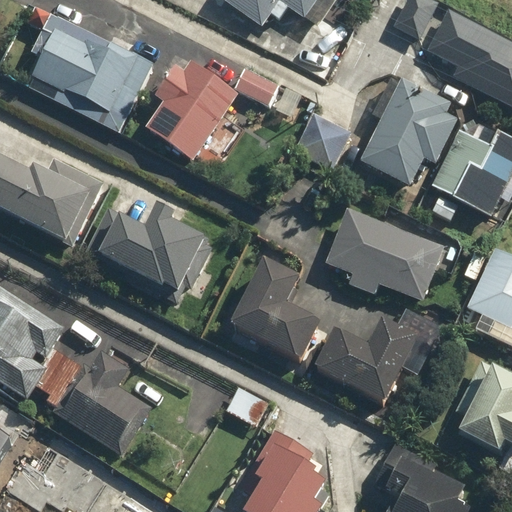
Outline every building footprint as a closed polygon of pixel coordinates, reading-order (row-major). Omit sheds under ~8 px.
[(217,0),(214,4),(258,33),(267,19),(277,26),(285,13),(303,24),(318,0),(217,0)] [(418,46),(436,10),(415,0),(407,0),(391,33),(418,46)] [(421,53),(456,72),(450,83),(511,116),(511,49),(443,12),(421,53)] [(151,72),(135,64),(107,49),(102,57),(90,51),(94,43),(58,25),(54,33),(30,81),(106,120),(108,115),(124,124),(151,72)] [(152,103),(160,109),(142,134),(190,168),(236,102),(188,69),(180,80),(172,74),(152,103)] [(243,74),(232,95),(266,113),(277,92),(243,74)] [(455,126),(443,120),(447,110),(399,86),(359,167),(407,191),(420,165),(432,171),(455,126)] [(331,178),(349,138),(310,120),(292,160),(331,178)] [(511,147),(470,126),(462,140),(454,136),(427,189),(443,197),(488,220),(511,173),(511,147)] [(27,175),(23,182),(0,171),(0,221),(64,252),(79,222),(86,206),(92,209),(101,191),(50,166),(43,182),(27,175)] [(150,214),(141,232),(105,214),(83,259),(174,305),(189,275),(205,245),(190,237),(188,240),(165,229),(168,223),(150,214)] [(322,270),(347,280),(343,290),(374,302),(378,292),(417,307),(437,255),(342,218),(322,270)] [(511,266),(490,256),(481,274),(462,316),(511,340),(511,266)] [(258,266),(244,297),(227,332),(301,367),(318,332),(281,314),(296,283),(258,266)] [(0,391),(23,407),(42,376),(27,367),(31,360),(41,366),(60,338),(0,299),(0,391)] [(377,328),(363,355),(331,339),(312,377),(380,411),(395,381),(413,346),(377,328)] [(150,413),(116,391),(127,375),(100,357),(89,374),(82,369),(51,418),(119,461),(150,413)] [(453,416),(464,422),(454,441),(511,471),(511,383),(479,367),(453,416)] [(262,407),(235,393),(223,416),(251,430),(262,407)] [(237,492),(252,501),(245,511),(313,511),(311,510),(325,489),(302,475),(312,458),(273,434),(237,492)] [(461,511),(455,509),(467,486),(394,448),(371,492),(393,502),(387,511),(461,511)] [(157,511),(63,454),(51,473),(30,460),(5,499),(25,511),(46,511),(48,510),(50,511),(157,511)]
